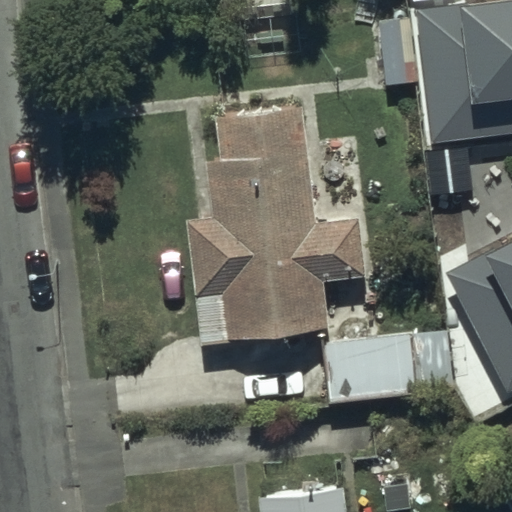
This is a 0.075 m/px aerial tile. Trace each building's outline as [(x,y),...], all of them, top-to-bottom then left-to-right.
[(511,1),(417,13),(432,140),(511,130),(511,1)] [(410,24),(377,26),(383,95),(416,93),(410,24)] [(298,103),(222,113),(224,127),(210,129),(216,169),(196,172),(203,221),(175,225),(194,364),(330,345),(324,297),(368,291),(359,224),(315,230),(298,103)] [(465,149),(426,154),(431,200),(470,196),(465,149)] [(511,240),(446,273),(507,392),(511,389),(511,240)] [(446,337),(322,349),(328,410),(452,398),(446,337)] [(348,511),(347,494),(248,502),(249,511),(348,511)]
